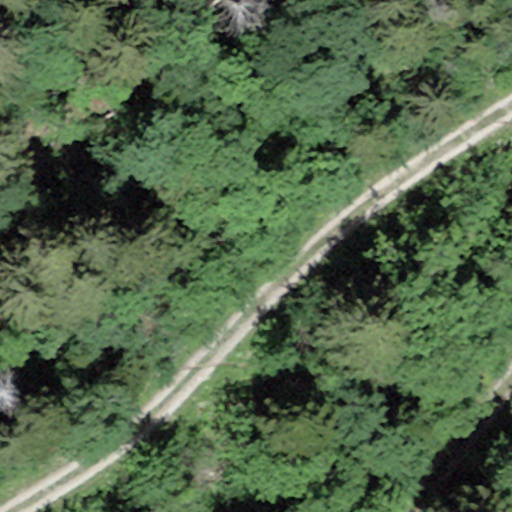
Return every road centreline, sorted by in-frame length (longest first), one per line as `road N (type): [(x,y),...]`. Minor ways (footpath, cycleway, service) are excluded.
road 1 (track): [(511,107),(361,206),(120,449),(18,511)]
road 2 (track): [(420,511),(511,384)]
